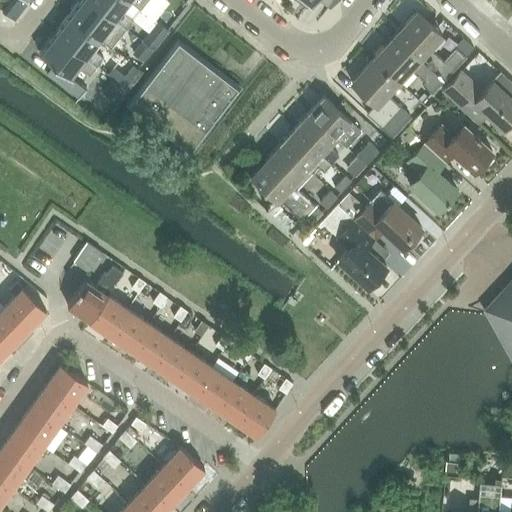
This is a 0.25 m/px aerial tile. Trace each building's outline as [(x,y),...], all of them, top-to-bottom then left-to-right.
[(125,27),(89,0),(78,0),(68,13),(100,38),(99,38),(110,47),(125,27)] [(129,0),(89,0),(125,27),(132,18),(121,10),(129,0)] [(129,0),(131,2),(140,9),(140,8),(146,0),(129,0)] [(416,11),(394,35),(443,80),(465,57),(455,48),(443,61),(429,48),(441,35),(416,11)] [(100,38),(68,13),(53,32),(96,65),(103,56),(92,48),(99,38),(100,38)] [(156,20),(144,35),(157,45),(169,30),(167,28),(156,20)] [(53,32),(38,52),(52,63),(57,67),(50,76),(77,98),(85,87),(70,76),(78,66),(89,74),(96,65),(53,32)] [(394,35),(372,58),(397,81),(410,68),(424,81),(421,84),(431,93),(443,80),(394,35)] [(177,39),(143,84),(126,105),(188,153),(239,87),(177,39)] [(141,40),(131,52),(131,53),(142,61),(143,62),(153,50),(152,48),(141,40)] [(397,81),(372,58),(350,81),(374,103),(366,112),(391,136),(409,116),(386,94),(397,81)] [(503,128),(511,118),(511,98),(509,96),(511,92),(511,82),(500,72),(482,91),(460,70),(442,89),(478,122),(486,113),(503,128)] [(136,79),(128,72),(119,83),(128,90),(136,79)] [(111,78),(101,91),(117,104),(118,102),(128,90),(119,83),(111,78)] [(322,95),(307,111),(335,137),(345,147),(360,130),(322,95)] [(307,111),(293,127),(330,162),(337,154),(327,145),(335,137),(307,111)] [(439,123),(422,142),(445,162),(453,153),(473,171),(492,150),(461,123),(451,134),(439,123)] [(293,127),(279,142),(310,172),(317,165),(322,170),(330,162),(293,127)] [(407,132),(403,137),(416,149),(422,142),(409,130),(407,132)] [(368,141),(355,156),(364,164),(378,150),(368,141)] [(279,142),(264,158),(292,184),(296,188),(310,172),(279,142)] [(445,162),(422,142),(416,149),(406,160),(415,168),(406,178),(409,181),(408,182),(437,209),(456,188),(437,171),(445,162)] [(355,156),(344,167),(353,176),(364,164),(355,156)] [(264,158),(249,175),(277,200),(279,198),(300,217),(308,225),(311,222),(321,211),(296,188),(292,184),(264,158)] [(474,192),(479,186),(462,170),(457,176),(474,192)] [(343,174),(333,185),(333,186),(339,191),(350,180),(347,178),(344,174),(343,174)] [(329,189),(318,202),(324,208),(336,195),(329,189)] [(352,219),(372,238),(381,229),(402,248),(421,228),(380,190),(352,219)] [(274,200),(266,209),(272,215),(278,207),(279,206),(274,200)] [(336,204),(320,222),(347,248),(337,260),(366,287),(376,276),(378,278),(385,271),(382,269),(385,266),(380,261),(364,247),(372,238),(352,219),(336,204)] [(84,243),(72,261),(86,271),(101,250),(97,247),(86,240),(84,243)] [(88,320),(106,293),(122,271),(112,264),(106,273),(104,272),(96,284),(97,285),(97,287),(85,279),(67,305),(88,320)] [(137,276),(130,287),(138,292),(145,281),(137,276)] [(15,295),(4,306),(27,328),(45,309),(23,287),(22,287),(16,282),(9,289),(15,295)] [(511,282),(487,309),(490,314),(511,352),(511,282)] [(158,291),(151,301),(159,306),(166,296),(158,291)] [(106,293),(88,320),(109,334),(127,307),(106,293)] [(179,305),(172,315),(179,320),(186,310),(179,305)] [(0,309),(0,337),(9,346),(27,328),(4,306),(0,309)] [(127,307),(109,334),(130,348),(148,322),(127,308),(127,307)] [(200,320),(193,330),(201,335),(208,324),(200,320)] [(148,322),(130,348),(151,363),(169,336),(148,322)] [(221,334),(214,344),(221,349),(229,339),(221,334)] [(169,336),(151,363),(172,377),(190,351),(169,336)] [(0,355),(9,346),(0,337),(0,355)] [(242,348),(235,359),(243,364),(250,353),(242,348)] [(211,365),(190,351),(172,377),(193,392),(211,365)] [(61,363),(45,384),(71,403),(87,381),(61,363)] [(263,363),(256,373),(264,378),(271,368),(263,363)] [(211,365),(193,392),(214,406),(232,380),(211,365)] [(278,388),(285,393),(292,382),(285,377),(278,388)] [(232,380),(214,406),(235,420),(253,394),(232,380)] [(45,384),(30,405),(56,423),(71,403),(45,384)] [(253,394),(235,420),(256,435),(274,409),(253,394)] [(56,423),(30,405),(16,425),(42,444),(56,423)] [(135,415),(130,423),(143,432),(148,424),(135,415)] [(106,417),(101,424),(112,432),(117,424),(106,417)] [(16,425),(1,446),(27,464),(42,444),(16,425)] [(136,440),(124,429),(117,437),(129,447),(136,440)] [(83,443),(86,445),(96,452),(101,444),(89,435),(83,443)] [(162,464),(186,486),(204,467),(180,445),(162,464)] [(1,446),(0,446),(0,476),(12,485),(26,465),(27,464),(1,446)] [(108,449),(101,457),(113,467),(120,460),(108,449)] [(67,463),(80,472),(85,464),(76,457),(73,455),(67,463)] [(445,470),(455,470),(455,462),(446,461),(445,470)] [(186,486),(162,464),(145,483),(169,505),(186,486)] [(93,469),(86,477),(97,487),(104,480),(93,469)] [(51,483),(63,492),(69,484),(57,475),(51,483)] [(0,476),(0,501),(12,485),(0,476)] [(478,499),(476,511),(497,511),(499,496),(501,482),(501,478),(494,477),(493,482),(479,481),(478,499)] [(511,483),(501,482),(499,496),(511,496),(511,483)] [(161,511),(169,505),(145,483),(128,502),(139,511),(161,511)] [(76,489),(69,496),(81,507),(88,500),(76,489)] [(53,503),(41,494),(35,502),(48,511),(53,503)] [(454,511),(445,511),(444,511),(476,511),(478,499),(468,498),(466,511),(454,511)] [(139,511),(128,502),(118,511),(139,511)]
